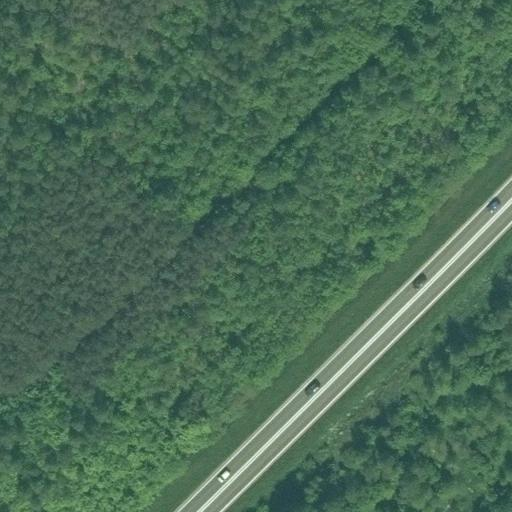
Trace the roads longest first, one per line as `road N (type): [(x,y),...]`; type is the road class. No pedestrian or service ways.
road 1 (track): [(415,0),(391,35),(184,245),(0,398)]
road 2 (trunk): [(198,511),(511,201)]
